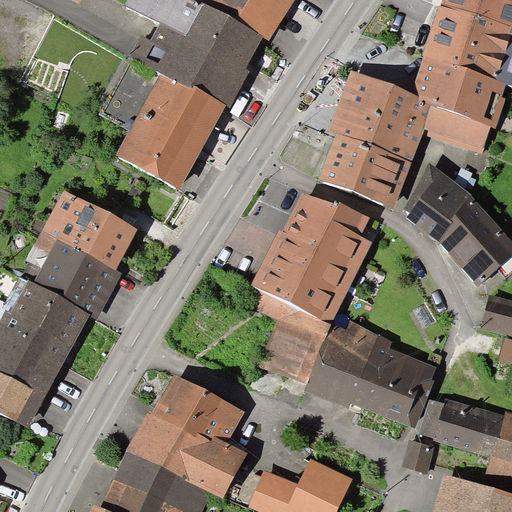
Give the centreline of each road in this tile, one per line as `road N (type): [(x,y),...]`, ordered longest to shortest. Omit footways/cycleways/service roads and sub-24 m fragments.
road 1 (tertiary): [(249,159),(39,511)]
road 2 (residential): [(249,159),(389,222),(430,255),(463,318)]
road 3 (tertiary): [(354,0),(249,159)]
